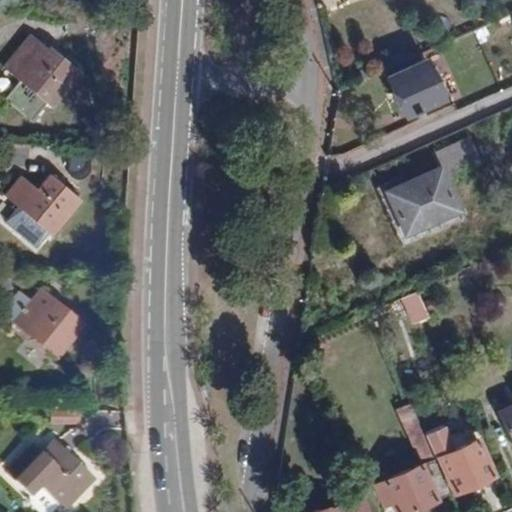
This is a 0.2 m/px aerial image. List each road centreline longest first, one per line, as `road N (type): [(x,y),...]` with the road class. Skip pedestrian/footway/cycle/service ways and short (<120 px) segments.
road 1 (secondary): [(175,93),(164,304),(183,511)]
road 2 (residential): [(310,91),(310,194),(261,479)]
road 3 (residential): [(175,93),(310,91)]
